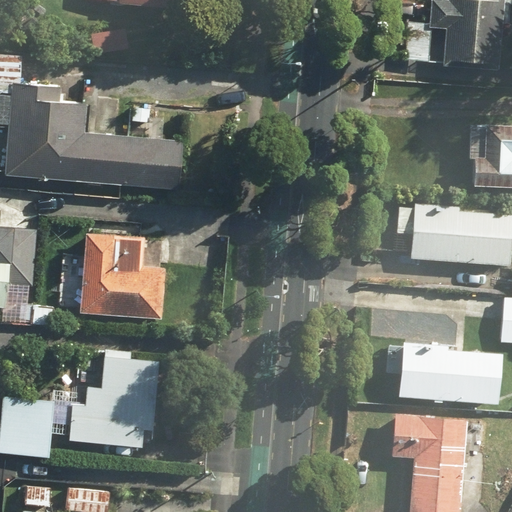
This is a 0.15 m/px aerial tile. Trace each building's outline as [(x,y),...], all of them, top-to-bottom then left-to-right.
[(125,0),(206,9),(206,0),(125,0)] [(444,62),(445,62),(501,67),(505,0),(433,0),(432,25),(446,26),(444,62)] [(128,25),(91,33),(96,57),(133,50),(128,25)] [(62,84),(15,81),(8,173),(182,186),(185,138),(85,131),(88,100),(61,98),(62,84)] [(477,157),(476,181),(511,182),(511,123),(472,122),(471,157),(477,157)] [(462,205),(417,201),(416,206),(400,205),(398,231),(414,232),(411,255),(511,265),(511,257),(511,213),(461,208),(462,205)] [(0,304),(9,306),(10,284),(34,285),(38,228),(16,226),(16,224),(2,223),(3,204),(0,204),(0,304)] [(147,234),(89,230),(83,310),(163,316),(167,264),(145,263),(147,234)] [(511,297),(505,297),(503,340),(511,340),(511,297)] [(500,404),(505,351),(452,346),(452,343),(407,339),(401,394),(500,404)] [(54,398),(5,394),(0,450),(52,455),(54,431),(72,433),(71,437),(145,444),(146,426),(156,427),(162,358),(132,355),(133,349),(108,347),(104,385),(90,384),(89,401),(78,400),(79,389),(55,387),(54,398)] [(416,456),(410,511),(462,511),(464,501),(486,503),(494,420),(399,411),(395,454),(416,456)] [(52,486),(27,485),(27,504),(51,505),(52,486)] [(110,490),(68,488),(67,508),(109,511),(110,490)]
